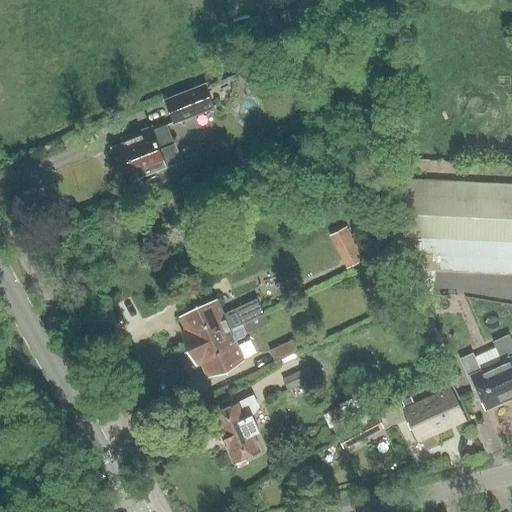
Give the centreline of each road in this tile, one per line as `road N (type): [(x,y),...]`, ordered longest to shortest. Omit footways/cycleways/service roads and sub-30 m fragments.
road 1 (secondary): [(131,511),(0,279)]
road 2 (unclassified): [(332,511),(511,450)]
